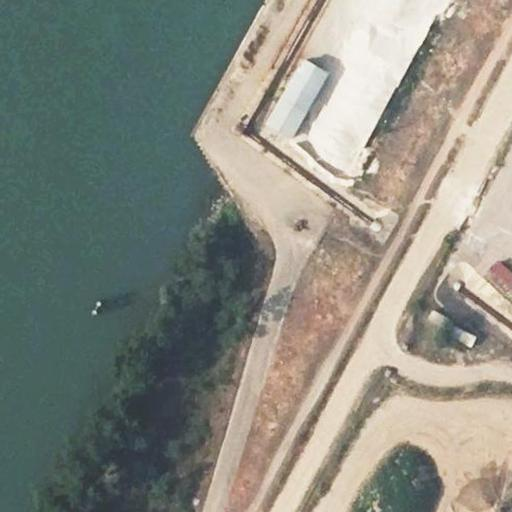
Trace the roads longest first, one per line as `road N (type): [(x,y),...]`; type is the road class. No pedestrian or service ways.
road 1 (track): [(100,511),(263,190),(214,136),(292,0)]
road 2 (track): [(275,511),(511,90)]
road 3 (track): [(213,511),(285,279),(284,215),(263,190)]
